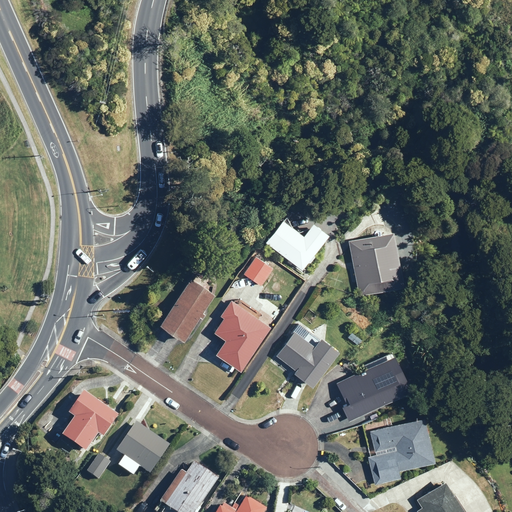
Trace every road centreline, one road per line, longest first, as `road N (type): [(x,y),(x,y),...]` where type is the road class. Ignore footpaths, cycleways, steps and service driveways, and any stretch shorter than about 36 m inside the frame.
road 1 (residential): [(62,327),(257,443),(288,440)]
road 2 (secondary): [(156,0),(146,83),(154,208)]
road 3 (secondary): [(0,24),(52,132),(75,205)]
road 4 (secondary): [(154,208),(140,259),(65,316)]
